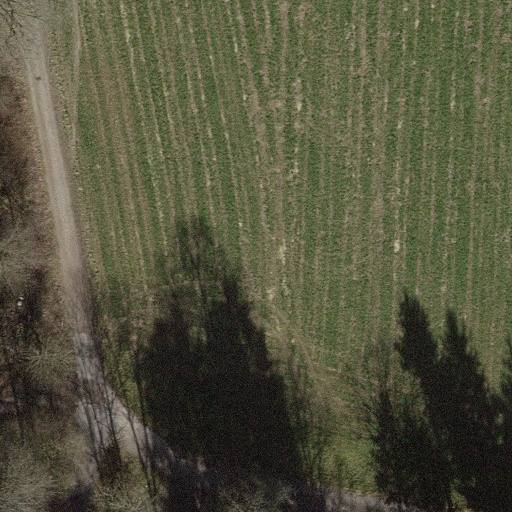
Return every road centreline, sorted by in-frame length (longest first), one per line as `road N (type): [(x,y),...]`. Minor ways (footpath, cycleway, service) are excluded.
road 1 (track): [(21,0),(80,326),(101,399)]
road 2 (track): [(101,399),(146,444),(180,464),(399,511)]
